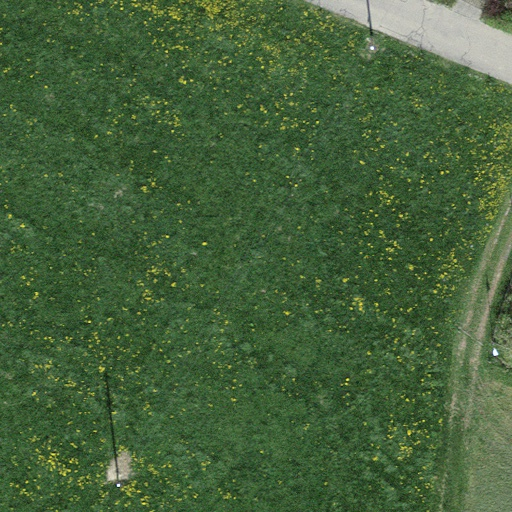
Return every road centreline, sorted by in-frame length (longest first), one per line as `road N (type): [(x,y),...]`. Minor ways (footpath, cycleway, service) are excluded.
road 1 (track): [(511,198),(470,320),(437,511)]
road 2 (residential): [(374,0),(511,55)]
